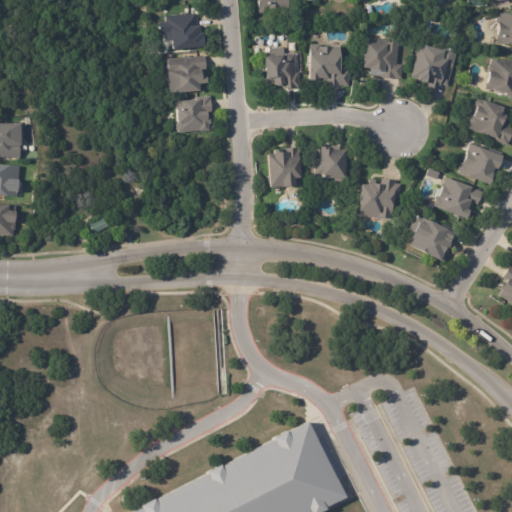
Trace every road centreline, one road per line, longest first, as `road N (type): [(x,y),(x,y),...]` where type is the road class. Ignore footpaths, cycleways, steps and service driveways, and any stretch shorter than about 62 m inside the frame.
road 1 (residential): [(56,276),(234,275),(338,293),(440,346),(511,413)]
road 2 (residential): [(511,360),(455,308),(349,265),(237,249),(107,259),(56,276)]
road 3 (residential): [(237,249),(242,126),(232,0)]
road 4 (residential): [(242,126),(357,119),(400,132)]
road 5 (residential): [(455,308),(511,197)]
